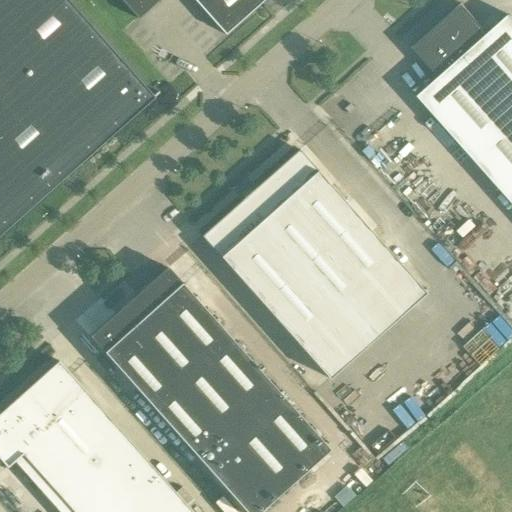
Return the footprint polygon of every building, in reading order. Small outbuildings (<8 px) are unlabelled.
[(0,0),(0,234),(153,98),(65,0),(0,0)] [(123,0),(138,17),(156,0),(123,0)] [(196,0),(225,33),(262,0),(196,0)] [(463,3),(414,46),(441,76),(420,95),(511,195),(511,15),(491,33),(463,3)] [(330,376),(303,346),(397,263),(424,294),(425,293),(299,148),(201,234),(329,377),(330,376)] [(89,335),(246,511),(257,511),(329,448),(167,266),(89,335)] [(134,274),(100,306),(110,316),(144,284),(134,274)] [(87,394),(58,361),(0,412),(0,460),(6,467),(22,454),(73,511),(192,511),(87,394)]
